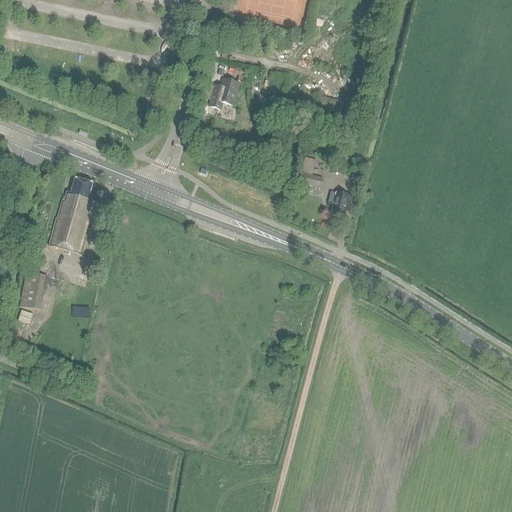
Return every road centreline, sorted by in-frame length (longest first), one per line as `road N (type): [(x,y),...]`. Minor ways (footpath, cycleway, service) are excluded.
road 1 (secondary): [(511,364),(339,266),(27,140)]
road 2 (track): [(272,511),(339,266)]
road 3 (tertiary): [(0,278),(27,140)]
